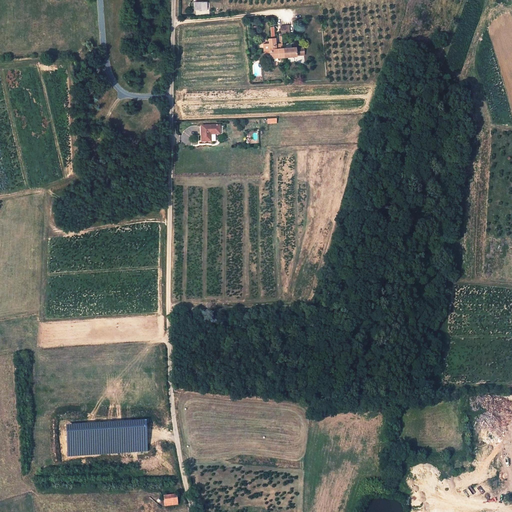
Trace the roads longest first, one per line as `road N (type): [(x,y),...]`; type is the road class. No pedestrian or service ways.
road 1 (residential): [(192,511),(170,402),(170,96)]
road 2 (track): [(511,129),(494,126),(485,134),(477,268),(486,282),(511,283)]
road 3 (residential): [(170,96),(133,97),(112,82),(98,0)]
road 4 (unknown): [(171,24),(278,12),(288,21)]
